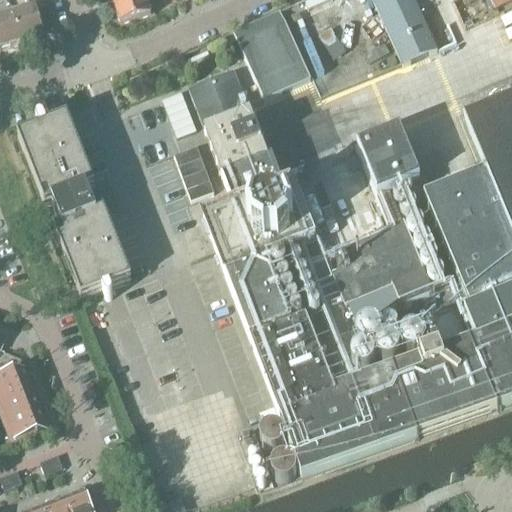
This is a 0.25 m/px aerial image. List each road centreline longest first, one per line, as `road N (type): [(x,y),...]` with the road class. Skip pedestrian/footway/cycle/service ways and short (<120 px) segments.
road 1 (residential): [(92,71),(260,0)]
road 2 (residential): [(0,296),(47,323),(89,438)]
